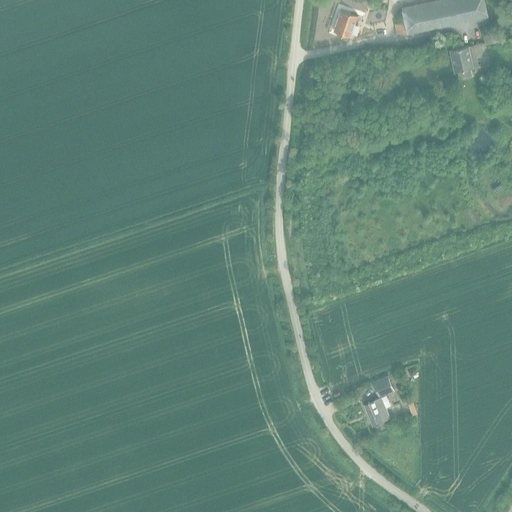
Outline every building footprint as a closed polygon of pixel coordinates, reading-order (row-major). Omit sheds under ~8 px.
[(446,24),(440,0),(434,0),(402,7),(405,21),(396,23),(399,34),(446,24)] [(484,0),(440,0),(446,24),(488,16),(484,0)] [(351,37),(358,15),(341,9),(334,31),(351,37)] [(364,20),(361,31),(367,33),(371,23),(364,20)] [(503,32),(483,36),(485,44),(504,40),(503,32)] [(455,71),(458,70),(459,77),(472,75),(470,68),(473,67),(469,46),(450,50),(455,71)] [(373,381),(379,395),(394,389),(388,375),(373,381)] [(390,417),(381,396),(364,403),(373,424),(390,417)] [(413,402),(409,403),(413,415),(418,413),(413,402)]
